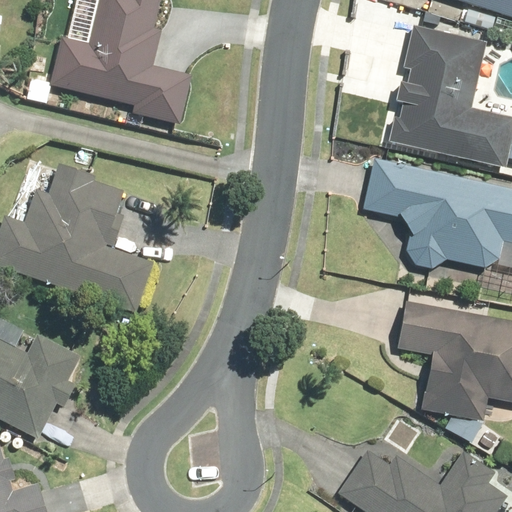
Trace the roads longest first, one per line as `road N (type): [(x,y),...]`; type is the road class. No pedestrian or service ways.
road 1 (residential): [(228,370),(256,277),(299,0)]
road 2 (residential): [(228,370),(153,444),(148,475),(158,501),(191,511)]
